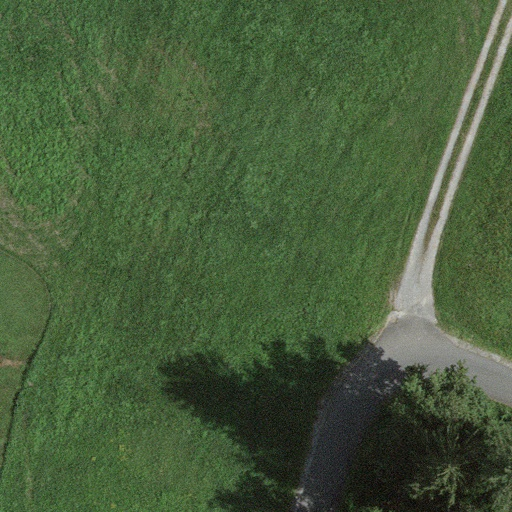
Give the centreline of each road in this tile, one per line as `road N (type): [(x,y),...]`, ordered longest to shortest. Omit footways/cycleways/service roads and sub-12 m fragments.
road 1 (track): [(511,12),(422,264),(412,355)]
road 2 (unclassified): [(511,391),(442,356),(412,355),(376,376),(350,418),(319,511)]
